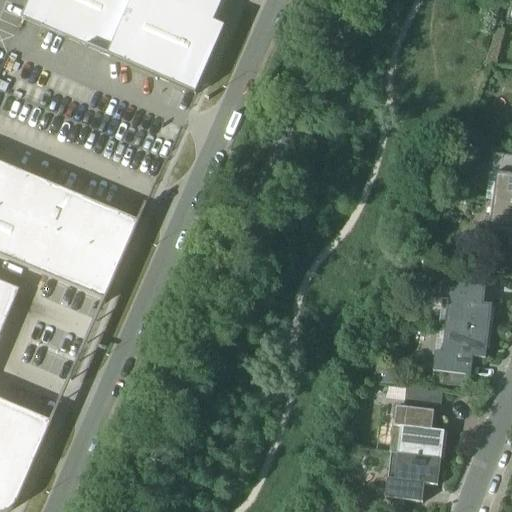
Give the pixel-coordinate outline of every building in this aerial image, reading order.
[(30,0),(22,20),(196,96),(225,29),(215,24),(225,0),(30,0)] [(511,157),(492,155),(490,174),(496,175),(493,201),(511,203),(511,157)] [(0,257),(105,302),(138,223),(0,164),(0,257)] [(483,226),(481,245),(511,248),(511,203),(493,201),(491,219),(490,227),(483,226)] [(442,301),(439,327),(445,328),(488,333),(492,306),(480,305),(482,286),(444,281),(442,301)] [(0,402),(0,340),(20,293),(0,284),(0,511),(9,511),(13,510),(15,507),(17,504),(52,424),(0,402)] [(435,353),(433,373),(472,377),(474,360),(485,361),(488,333),(445,328),(442,354),(435,353)] [(407,392),(406,404),(442,408),(443,396),(407,392)] [(394,427),(391,454),(397,455),(441,460),(445,432),(432,431),(434,413),(397,408),(394,427)] [(388,479),(385,499),(423,504),(425,485),(438,487),(441,460),(397,455),(391,454),(388,479)]
